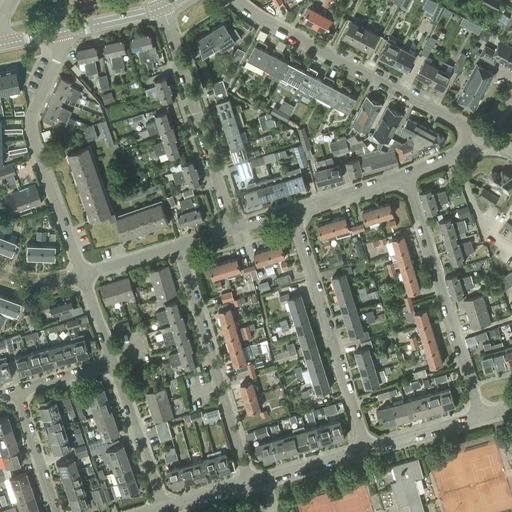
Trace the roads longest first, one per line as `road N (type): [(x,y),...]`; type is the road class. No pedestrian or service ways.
road 1 (residential): [(479,136),(236,0)]
road 2 (residential): [(81,274),(31,135),(61,52),(57,33)]
road 3 (residential): [(479,419),(405,177)]
road 4 (residential): [(250,483),(180,249)]
road 5 (residential): [(367,449),(292,217)]
road 6 (residential): [(232,232),(162,8)]
road 7 (residential): [(165,510),(112,362)]
road 8 (residential): [(52,511),(16,391)]
road 9 (unclassified): [(250,483),(367,449)]
